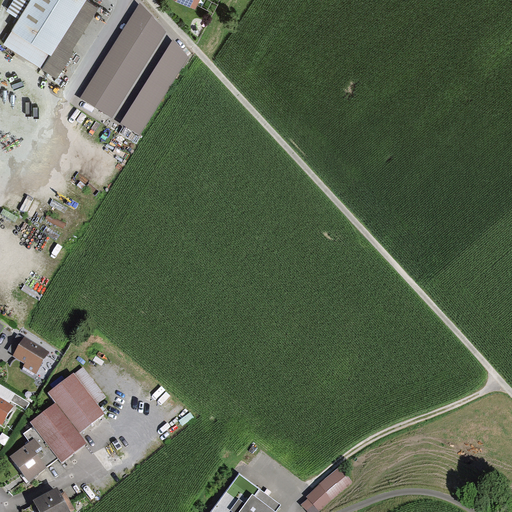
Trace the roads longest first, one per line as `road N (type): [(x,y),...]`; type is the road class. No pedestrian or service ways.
road 1 (track): [(511,394),(153,0)]
road 2 (track): [(292,511),(359,446),(501,382)]
road 3 (track): [(346,511),(409,493),(472,511)]
